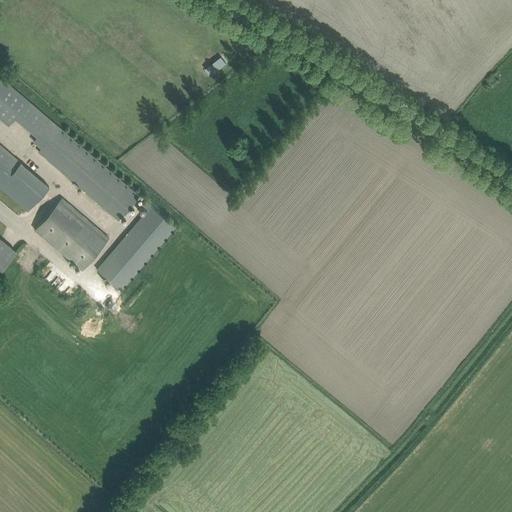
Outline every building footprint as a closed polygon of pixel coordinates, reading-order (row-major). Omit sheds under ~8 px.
[(211,75),(228,63),(223,55),(205,67),(211,75)] [(0,118),(8,125),(14,118),(28,101),(0,77),(0,118)] [(139,196),(59,128),(52,135),(48,131),(45,136),(40,132),(33,141),(41,148),(38,151),(118,220),(139,196)] [(0,144),(0,187),(28,211),(44,193),(15,168),(20,162),(14,157),(0,144)] [(81,270),(109,239),(61,198),(34,229),(81,270)] [(147,211),(96,270),(120,290),(175,227),(151,207),(146,202),(142,206),(147,211)] [(0,268),(16,250),(0,236),(0,268)] [(22,265),(46,287),(51,282),(57,287),(65,279),(35,251),(22,265)]
